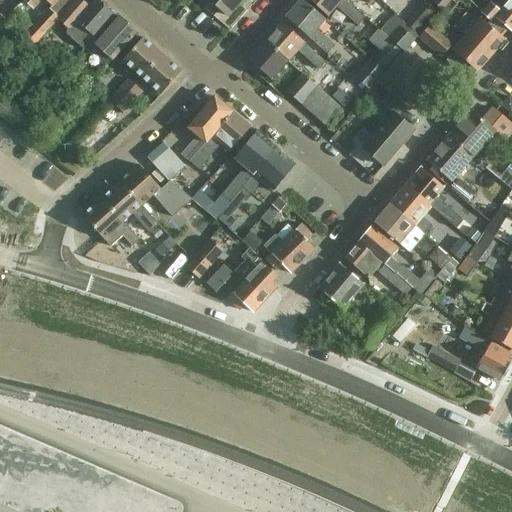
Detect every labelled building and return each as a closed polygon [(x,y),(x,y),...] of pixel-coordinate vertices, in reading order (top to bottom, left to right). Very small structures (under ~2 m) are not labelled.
[(56,0),(19,0),(12,9),(19,15),(28,5),(30,6),(35,0),(44,0),(51,6),(56,0)] [(82,0),(73,0),(58,17),(57,19),(68,29),(67,30),(67,35),(83,48),(87,44),(115,13),(99,0),(93,0),(88,6),(82,0)] [(209,0),(228,16),(242,0),(209,0)] [(324,20),(301,0),(286,17),(327,54),(334,46),(316,30),(324,20)] [(309,0),(327,16),(335,6),(357,25),(364,17),(345,0),(309,0)] [(373,0),(370,4),(376,10),(383,3),(379,0),(373,0)] [(433,0),(432,2),(443,11),(452,0),(433,0)] [(511,29),(511,0),(491,0),(488,4),(490,6),(483,14),(491,22),(495,18),(511,31),(511,29)] [(434,12),(423,3),(405,24),(416,33),(434,12)] [(31,48),(57,19),(58,17),(48,8),(21,39),(31,48)] [(137,32),(119,16),(94,44),(112,60),(137,32)] [(453,51),(477,71),(505,39),(481,19),(453,51)] [(281,23),(264,42),(286,62),(287,61),(287,62),(297,50),(318,69),(324,62),(304,43),(281,23)] [(430,24),(419,37),(441,57),(453,44),(430,24)] [(388,38),(391,40),(401,50),(402,51),(413,38),(399,26),(388,38)] [(378,49),(388,38),(375,27),(366,38),(378,49)] [(141,78),(162,54),(143,37),(122,61),(141,78)] [(384,69),(401,50),(391,40),(374,59),(384,69)] [(249,60),(245,65),(259,77),(260,77),(263,73),(270,79),(286,62),(264,42),(251,57),(248,59),(249,60)] [(181,71),(162,54),(141,78),(160,95),(181,71)] [(81,64),(75,59),(65,72),(70,77),(81,64)] [(382,72),(368,60),(353,77),(367,89),(382,72)] [(102,75),(88,82),(94,93),(108,86),(102,75)] [(316,87),(302,75),(286,93),(300,105),(316,87)] [(108,101),(115,107),(135,84),(128,78),(108,101)] [(142,90),(135,84),(115,107),(122,113),(142,90)] [(300,105),(309,112),(324,95),(316,87),(300,105)] [(392,112),(362,148),(384,166),(414,130),(398,117),(406,108),(388,92),(380,102),(392,112)] [(21,109),(0,94),(0,114),(12,123),(21,109)] [(309,112),(318,120),(333,103),(324,95),(309,112)] [(511,98),(509,96),(501,107),(511,115),(511,113),(511,98)] [(181,154),(189,161),(200,148),(199,147),(204,142),(204,143),(231,112),(214,97),(187,129),(197,136),(181,154)] [(327,128),(342,111),(333,103),(318,120),(327,128)] [(470,110),(449,135),(474,157),(480,149),(487,155),(495,146),(488,140),(495,132),(506,141),(511,134),(511,124),(493,108),(482,120),(470,110)] [(200,148),(189,161),(199,169),(218,147),(221,143),(229,150),(249,127),(231,112),(204,143),(204,142),(199,147),(200,148)] [(223,195),(223,196),(229,201),(242,186),(252,174),(274,147),(256,133),(235,159),(245,167),(235,180),(223,195)] [(474,157),(449,135),(428,160),(453,181),(474,157)] [(185,166),(163,143),(147,157),(169,180),(185,166)] [(274,147),(242,186),(250,192),(260,180),(273,191),(295,164),(274,147)] [(142,204),(153,194),(173,216),(193,198),(170,180),(161,188),(139,164),(120,181),(142,204)] [(479,175),(506,197),(511,188),(511,187),(508,184),(486,167),(479,175)] [(421,168),(406,186),(431,207),(456,228),(463,220),(443,203),(447,199),(439,192),(444,187),(421,168)] [(467,202),(468,202),(476,193),(460,179),(451,189),(456,194),(456,193),(467,202)] [(120,181),(101,199),(123,222),(124,221),(133,212),(151,231),(160,223),(142,204),(120,181)] [(231,202),(229,201),(223,196),(206,182),(192,200),(215,218),(217,220),(231,202)] [(431,207),(406,186),(390,204),(425,233),(432,225),(423,217),(431,207)] [(475,209),(468,202),(467,202),(456,193),(456,194),(450,201),(468,217),(475,209)] [(287,204),(279,198),(272,205),(280,212),(287,204)] [(140,239),(124,221),(123,222),(101,199),(82,216),(111,246),(122,235),(132,246),(140,239)] [(492,219),(499,208),(489,201),(482,212),(492,219)] [(400,243),(415,226),(425,234),(425,233),(390,204),(375,222),(400,243)] [(494,237),(509,212),(499,206),(499,208),(492,219),(484,231),(494,237)] [(270,209),(261,219),(268,225),(276,215),(270,209)] [(286,223),(276,234),(283,241),(303,260),(315,248),(307,240),(314,234),(302,222),(293,230),(286,223)] [(385,264),(398,275),(412,287),(413,288),(420,280),(405,267),(404,268),(391,257),(398,249),(372,227),(359,242),(385,264)] [(473,227),(467,235),(474,241),(480,233),(473,227)] [(428,236),(441,246),(447,238),(435,228),(428,236)] [(255,253),(264,243),(250,230),(241,240),(250,248),(255,253)] [(276,234),(265,245),(272,252),(266,258),(277,269),(282,264),(291,273),(303,260),(283,241),(276,234)] [(170,237),(156,251),(162,258),(177,245),(170,237)] [(460,260),(470,247),(460,238),(449,250),(460,260)] [(209,239),(185,264),(198,276),(222,251),(209,239)] [(385,264),(359,242),(345,258),(369,277),(376,268),(380,271),(385,264)] [(477,243),(469,254),(479,261),(487,250),(477,243)] [(266,299),(278,286),(272,282),(278,276),(274,272),(263,262),(261,258),(250,248),(242,257),(245,260),(235,271),(245,280),(266,299)] [(430,259),(441,268),(450,257),(439,248),(430,259)] [(152,269),(159,262),(161,261),(150,249),(149,250),(141,257),(152,269)] [(479,261),(469,254),(458,269),(468,276),(479,261)] [(452,257),(436,276),(445,284),(461,265),(452,257)] [(319,289),(343,309),(364,284),(340,264),(319,289)] [(224,266),(215,275),(225,284),(234,275),(224,266)] [(220,281),(212,273),(204,281),(213,289),(220,281)] [(412,287),(398,275),(392,282),(406,294),(412,287)] [(266,299),(245,280),(227,300),(239,310),(245,304),(253,312),(266,299)] [(420,280),(413,288),(421,295),(428,286),(420,280)] [(427,308),(431,302),(422,295),(418,300),(427,308)] [(511,297),(508,305),(495,297),(491,305),(496,308),(511,316),(511,297)] [(402,310),(388,298),(379,308),(393,320),(402,310)] [(511,316),(496,308),(482,333),(511,348),(511,316)] [(393,322),(382,312),(360,338),(371,348),(393,322)] [(409,318),(393,336),(400,343),(416,324),(409,318)] [(511,362),(511,355),(473,333),(464,328),(459,336),(477,346),(476,349),(485,355),(478,368),(501,382),(511,362)] [(462,360),(433,345),(426,357),(455,373),(462,360)]
